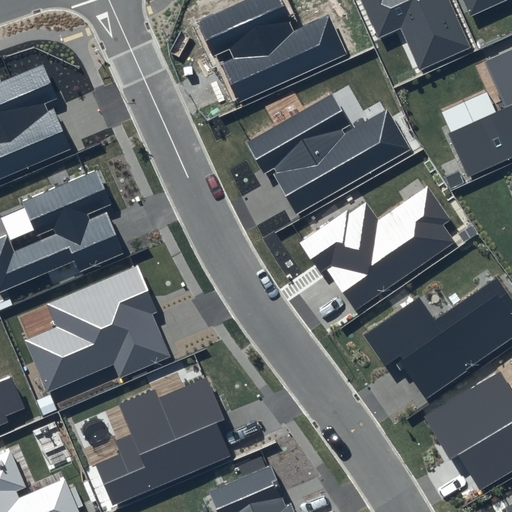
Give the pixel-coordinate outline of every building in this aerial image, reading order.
[(280,0),(244,0),(197,21),(214,58),(231,50),(235,58),(221,64),(239,102),(346,54),(328,15),(294,30),(280,0)] [(360,0),(378,37),(399,28),(418,71),(470,47),(448,0),(360,0)] [(464,0),(471,15),(504,0),(464,0)] [(511,48),(484,61),(505,106),(448,131),(469,176),(511,156),(511,48)] [(43,64),(0,82),(0,178),(69,148),(50,103),(58,99),(43,64)] [(330,94),(245,143),(264,175),(272,170),(297,214),(410,149),(387,109),(352,130),(330,94)] [(15,250),(8,233),(0,236),(0,292),(75,260),(80,270),(121,252),(105,215),(88,222),(85,214),(109,204),(94,170),(20,202),(36,238),(52,231),(53,234),(15,250)] [(363,199),(299,243),(321,274),(327,270),(355,310),(454,241),(443,225),(450,220),(427,186),(378,220),(363,199)] [(137,264),(47,303),(57,327),(25,340),(48,393),(113,365),(119,379),(171,357),(153,314),(158,312),(137,264)] [(419,296),(363,335),(386,368),(400,358),(427,396),(511,337),(511,317),(509,314),(511,311),(511,300),(496,277),(435,319),(419,296)] [(511,392),(499,371),(424,416),(450,460),(459,455),(480,489),(511,469),(511,392)] [(0,425),(8,422),(5,416),(24,408),(11,377),(0,381),(0,425)] [(155,389),(118,404),(131,434),(115,441),(121,455),(97,465),(113,505),(230,456),(216,424),(225,421),(207,377),(159,397),(155,389)] [(10,450),(0,454),(0,511),(79,511),(65,478),(18,498),(16,492),(26,487),(10,450)] [(268,467),(209,492),(218,511),(294,511),(291,504),(285,506),(268,467)]
